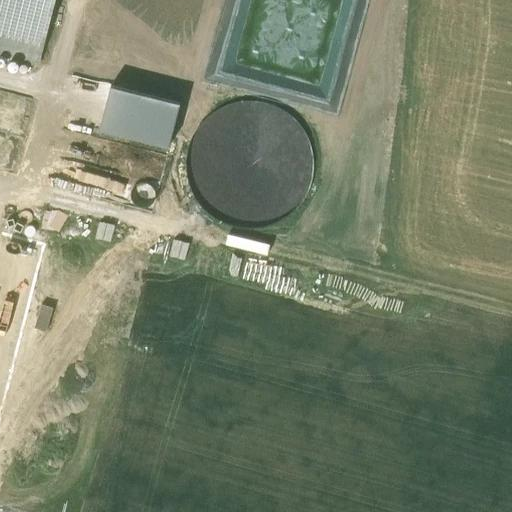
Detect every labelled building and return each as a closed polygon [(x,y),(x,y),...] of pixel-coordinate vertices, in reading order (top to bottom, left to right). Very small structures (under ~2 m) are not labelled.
[(0,0),(0,54),(38,64),(54,0),(0,0)] [(174,130),(167,101),(160,103),(163,119),(149,122),(152,135),(174,130)] [(262,177),(262,113),(276,113),(276,104),(226,105),(226,155),(237,155),(237,177),(262,177)] [(108,185),(114,186),(118,165),(67,155),(65,165),(110,174),(108,185)] [(0,266),(15,209),(0,205),(0,266)]
